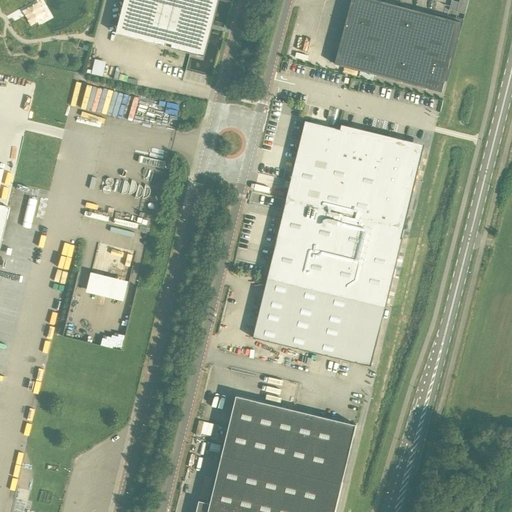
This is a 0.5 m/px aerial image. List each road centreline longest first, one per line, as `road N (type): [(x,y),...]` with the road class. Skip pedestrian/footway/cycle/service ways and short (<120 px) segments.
road 1 (tertiary): [(397,511),(511,68)]
road 2 (unclassified): [(203,161),(119,511)]
road 3 (unclassified): [(162,511),(245,170)]
road 4 (unclassified): [(257,117),(289,0)]
